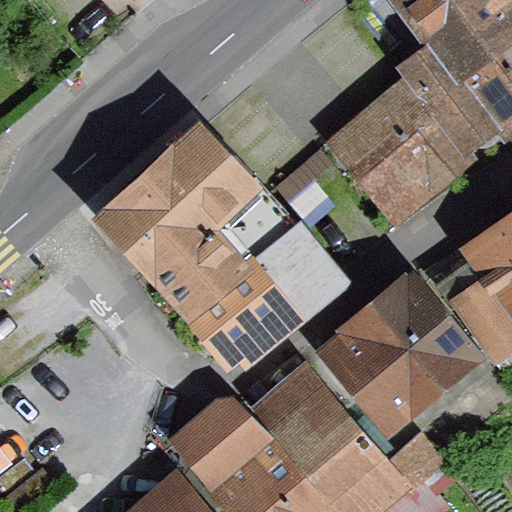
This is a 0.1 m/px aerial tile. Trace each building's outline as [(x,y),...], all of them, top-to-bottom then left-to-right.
[(510,127),(511,124),(511,0),(359,0),(469,145),(504,118),(510,127)] [(396,220),(475,153),(469,145),(404,70),(325,137),(396,220)] [(189,309),(296,225),(207,124),(188,143),(186,142),(104,217),(189,309)] [(336,159),(322,143),(277,183),(291,199),(336,159)] [(511,338),(511,197),(457,236),(480,270),(449,291),(485,343),(492,352),(511,338)] [(336,268),(296,225),(189,309),(228,356),(336,268)] [(387,427),(485,343),(412,258),(315,341),(387,427)] [(306,351),(249,399),(343,511),(374,511),(378,509),(380,511),(436,511),(438,510),(391,453),(306,351)] [(218,389),(165,433),(185,456),(231,511),(343,511),(249,399),(240,387),(218,389)] [(391,453),(438,510),(452,499),(442,488),(462,472),(423,426),(391,453)] [(231,511),(185,456),(117,511),(231,511)]
